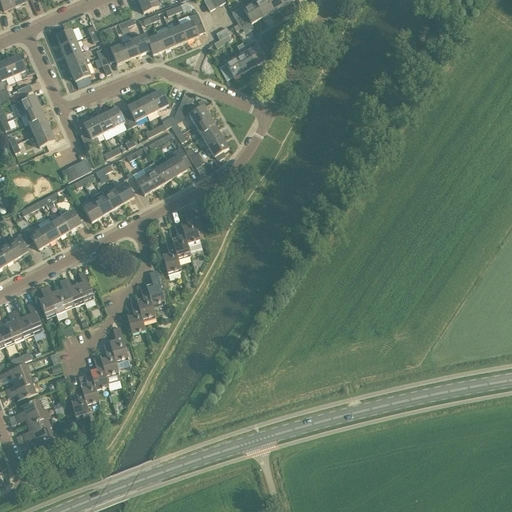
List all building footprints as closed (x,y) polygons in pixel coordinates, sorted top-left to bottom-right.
[(14,10),(9,0),(0,0),(0,15),(3,14),(3,15),(14,10)] [(9,0),(14,10),(26,5),(26,4),(30,1),(29,0),(9,0)] [(154,0),(149,0),(139,4),(143,15),(159,9),(154,0)] [(209,13),(215,10),(208,0),(204,3),(209,13)] [(208,0),(215,10),(220,7),(215,0),(208,0)] [(257,0),(259,2),(254,5),(262,20),(273,14),(264,0),(257,0)] [(283,8),(279,0),(264,0),(273,14),(283,8)] [(262,20),(254,5),(243,11),(245,14),(248,20),(251,25),(251,26),(262,20)] [(173,10),(175,16),(183,13),(180,7),(173,10)] [(245,14),(243,11),(242,9),(232,15),(235,20),(245,14)] [(175,16),(173,10),(165,13),(167,19),(175,16)] [(248,20),(245,14),(235,20),(238,26),(248,20)] [(198,39),(197,37),(205,34),(197,15),(190,18),(192,24),(181,28),(187,44),(198,39)] [(150,19),(152,25),(160,22),(158,16),(150,19)] [(152,25),(150,19),(143,22),(145,28),(152,25)] [(126,23),(128,29),(135,26),(133,20),(126,23)] [(240,30),(251,25),(248,20),(238,26),(240,30)] [(128,29),(126,23),(118,26),(120,32),(128,29)] [(173,26),(175,31),(169,33),(175,48),(187,44),(181,28),(179,24),(173,26)] [(90,38),(96,36),(93,28),(87,31),(90,38)] [(226,29),(216,35),(219,42),(220,41),(230,36),(227,31),(226,29)] [(105,38),(112,35),(110,30),(102,33),(105,38)] [(61,50),(76,44),(71,32),(56,39),(61,50)] [(158,38),(164,53),(175,48),(169,33),(158,38)] [(96,36),(90,38),(93,46),(99,43),(96,36)] [(228,38),(230,36),(220,41),(223,47),(231,43),(228,38)] [(140,58),(151,53),(147,42),(145,38),(133,42),(140,58)] [(164,53),(158,38),(147,42),(151,53),(153,58),(164,53)] [(220,42),(214,45),(217,51),(223,47),(220,41),(219,42),(220,42)] [(122,47),(128,62),(140,58),(133,42),(122,47)] [(255,68),(266,62),(254,42),(244,48),(247,54),(255,68)] [(76,44),(61,50),(66,61),(81,55),(76,44)] [(236,60),(244,74),(255,68),(247,54),(244,48),(242,45),(237,48),(241,57),(236,60)] [(110,65),(115,63),(117,67),(128,62),(122,47),(111,51),(110,48),(104,50),(110,65)] [(99,61),(105,59),(102,51),(96,53),(99,61)] [(81,55),(66,61),(70,73),(85,67),(81,55)] [(7,63),(13,79),(21,76),(23,81),(27,79),(34,76),(33,72),(26,75),(19,58),(7,63)] [(105,59),(99,61),(102,68),(108,66),(105,59)] [(244,74),(236,60),(219,70),(226,83),(233,80),(244,74)] [(13,79),(7,63),(0,65),(0,82),(1,84),(0,84),(0,97),(4,106),(11,102),(5,88),(8,87),(6,82),(13,79)] [(85,67),(70,73),(75,84),(78,90),(90,86),(87,79),(90,78),(85,67)] [(20,99),(33,93),(30,87),(17,92),(18,94),(20,98),(20,99)] [(150,98),(157,113),(168,108),(161,93),(150,98)] [(9,98),(11,102),(20,98),(18,94),(9,98)] [(40,109),(35,98),(14,107),(16,112),(22,110),(24,116),(32,113),(40,109)] [(139,104),(146,119),(157,113),(150,98),(139,104)] [(146,119),(139,104),(128,109),(129,113),(125,115),(132,129),(137,126),(135,124),(146,119)] [(182,124),(187,110),(180,107),(175,117),(174,120),(181,123),(182,124)] [(40,109),(32,113),(24,116),(29,127),(32,126),(45,121),(40,109)] [(195,128),(210,120),(203,109),(189,117),(195,128)] [(106,116),(113,131),(123,126),(126,132),(132,129),(125,115),(120,117),(117,110),(106,116)] [(95,121),(102,136),(113,131),(106,116),(95,121)] [(210,120),(195,128),(202,139),(216,130),(210,120)] [(45,121),(32,126),(29,127),(34,139),(50,132),(45,121)] [(100,146),(97,139),(102,136),(95,121),(84,127),(88,135),(80,138),(87,151),(95,147),(95,148),(100,146)] [(162,124),(166,131),(171,129),(171,128),(171,127),(168,121),(162,124)] [(7,123),(1,126),(5,134),(11,131),(7,123)] [(177,139),(182,136),(179,129),(177,126),(171,129),(177,139)] [(153,131),(155,137),(163,133),(160,128),(153,131)] [(216,130),(202,139),(208,149),(222,141),(216,130)] [(155,137),(153,131),(145,135),(148,141),(155,137)] [(50,132),(34,139),(39,150),(55,143),(50,132)] [(182,136),(177,139),(181,146),(186,143),(182,136)] [(11,149),(17,146),(14,139),(8,141),(11,149)] [(155,144),(158,149),(165,145),(162,140),(155,144)] [(128,151),(136,147),(133,141),(125,145),(128,151)] [(222,141),(208,149),(214,159),(215,159),(216,162),(219,162),(224,159),(225,157),(223,154),(228,151),(222,141)] [(158,149),(155,144),(148,147),(151,153),(158,149)] [(17,146),(11,149),(15,156),(20,153),(17,146)] [(111,153),(114,159),(121,155),(118,149),(111,153)] [(164,159),(167,165),(168,165),(176,179),(187,173),(185,170),(191,167),(180,149),(164,159)] [(195,157),(195,156),(191,150),(185,153),(189,160),(195,157)] [(134,155),(137,160),(143,156),(141,151),(134,155)] [(114,159),(111,153),(103,157),(106,162),(114,159)] [(195,157),(189,160),(196,170),(204,165),(198,154),(195,156),(195,157)] [(137,160),(134,155),(126,159),(129,164),(137,160)] [(92,173),(86,161),(80,164),(86,176),(92,173)] [(80,179),(86,176),(80,164),(74,167),(80,179)] [(147,177),(156,191),(166,185),(157,171),(154,164),(148,167),(152,174),(147,177)] [(166,185),(176,179),(168,165),(167,165),(157,171),(166,185)] [(80,179),(74,167),(67,170),(74,182),(80,179)] [(102,171),(105,176),(112,173),(110,167),(102,171)] [(74,182),(67,170),(62,173),(62,174),(68,186),(74,182)] [(105,176),(102,171),(95,175),(98,180),(105,176)] [(156,191),(147,177),(136,183),(132,177),(128,180),(135,192),(139,189),(144,198),(156,191)] [(81,182),(84,187),(91,184),(88,178),(81,182)] [(125,185),(115,192),(123,206),(134,200),(130,194),(135,192),(128,180),(123,182),(125,185)] [(84,187),(81,182),(73,186),(76,191),(84,187)] [(101,193),(113,212),(123,206),(115,192),(112,187),(101,193)] [(113,212),(101,193),(91,199),(94,204),(103,218),(113,212)] [(49,198),(52,204),(60,200),(57,194),(49,198)] [(52,204),(49,198),(38,204),(42,209),(46,207),(47,211),(54,207),(52,204)] [(4,209),(10,208),(9,204),(8,200),(2,202),(4,209)] [(42,209),(38,204),(28,209),(31,215),(42,209)] [(91,225),(103,218),(94,204),(83,211),(91,225)] [(31,215),(28,209),(21,213),(24,218),(31,215)] [(188,254),(201,250),(190,212),(184,214),(188,228),(182,230),(181,230),(186,249),(187,249),(188,254)] [(62,219),(70,234),(81,227),(72,213),(62,219)] [(62,219),(51,225),(60,240),(70,234),(62,219)] [(50,246),(60,240),(51,225),(49,221),(38,227),(41,231),(50,246)] [(177,263),(190,259),(188,254),(187,249),(186,249),(181,230),(182,230),(181,227),(174,229),(178,242),(172,244),(171,244),(177,263)] [(41,231),(30,238),(26,231),(22,234),(29,246),(33,244),(38,252),(50,246),(41,231)] [(9,246),(17,261),(28,254),(25,249),(29,246),(22,234),(17,237),(19,240),(9,246)] [(165,270),(168,278),(180,274),(177,263),(171,244),(172,244),(171,241),(165,243),(169,257),(159,259),(162,271),(165,270)] [(17,261),(9,246),(0,251),(0,255),(7,267),(17,261)] [(146,288),(152,310),(152,309),(165,306),(156,273),(149,275),(152,286),(146,288)] [(77,287),(84,305),(94,301),(83,274),(78,276),(82,285),(77,287)] [(64,282),(75,309),(84,305),(77,287),(72,289),(68,280),(64,282)] [(57,295),(65,313),(75,309),(64,282),(59,284),(63,293),(57,295)] [(45,290),(56,317),(65,313),(57,295),(53,297),(49,288),(45,290)] [(152,310),(146,288),(140,290),(143,301),(136,302),(142,324),(143,324),(156,320),(152,309),(152,310)] [(56,317),(45,290),(40,291),(44,300),(38,303),(46,321),(56,317)] [(127,318),(133,339),(146,335),(143,324),(142,324),(136,302),(130,304),(133,316),(127,318)] [(33,337),(43,333),(31,306),(27,308),(31,317),(25,319),(33,337)] [(12,314),(24,341),(33,337),(25,319),(20,321),(16,312),(12,314)] [(7,327),(14,345),(24,341),(12,314),(8,316),(12,325),(7,327)] [(0,337),(5,349),(14,345),(7,327),(1,329),(0,326),(0,337)] [(110,347),(115,366),(116,366),(117,371),(130,368),(120,330),(113,332),(116,345),(110,347)] [(115,366),(110,347),(109,345),(103,346),(107,360),(101,362),(106,381),(106,380),(119,377),(117,371),(116,366),(115,366)] [(60,363),(58,355),(50,358),(53,366),(60,363)] [(106,381),(101,362),(100,359),(93,361),(97,374),(91,376),(96,395),(97,395),(109,392),(106,380),(106,381)] [(62,374),(59,366),(52,368),(55,376),(62,374)] [(12,384),(30,376),(27,367),(0,377),(0,380),(1,382),(10,378),(12,384)] [(96,395),(91,376),(90,374),(84,375),(87,389),(81,391),(86,410),(87,410),(100,406),(97,395),(96,395)] [(6,397),(32,387),(34,386),(30,376),(12,384),(14,389),(5,393),(6,396),(6,397)] [(19,403),(38,396),(34,386),(32,387),(6,397),(8,401),(17,397),(19,403)] [(69,415),(74,414),(77,424),(90,421),(87,410),(86,410),(81,391),(80,388),(74,390),(78,404),(71,406),(71,403),(66,404),(69,415)] [(44,411),(40,402),(22,409),(24,414),(14,418),(16,422),(44,411)] [(29,428),(32,427),(48,421),(47,420),(50,419),(47,410),(44,411),(16,422),(17,425),(18,426),(27,422),(29,428)] [(23,441),(32,438),(51,430),(48,421),(32,427),(29,428),(31,434),(22,437),(23,441)] [(51,430),(32,438),(23,441),(25,445),(34,442),(36,447),(55,440),(51,430)] [(29,456),(31,460),(59,450),(55,440),(36,447),(39,453),(29,456)]
